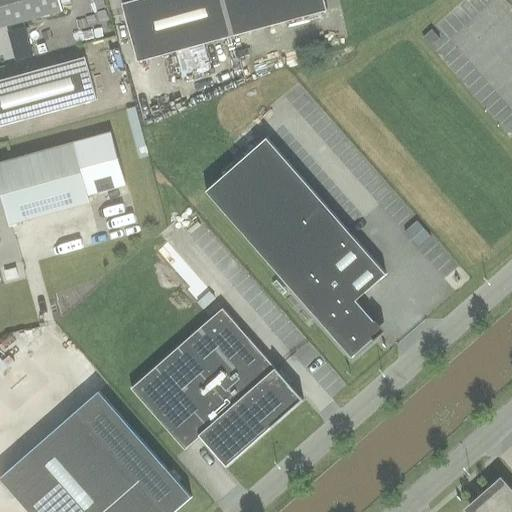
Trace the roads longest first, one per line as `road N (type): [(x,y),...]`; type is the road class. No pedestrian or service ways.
road 1 (unclassified): [(244,511),(511,277)]
road 2 (unclassified): [(511,415),(401,511)]
